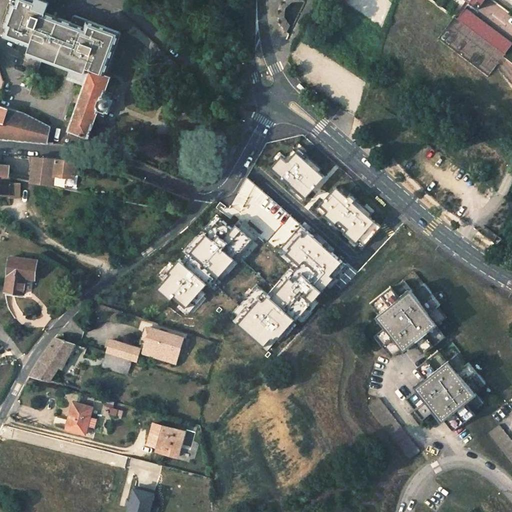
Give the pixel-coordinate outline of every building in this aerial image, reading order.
[(88,138),(95,120),(102,122),(106,111),(109,113),(114,99),(111,98),(115,87),(107,84),(110,77),(103,74),(119,31),(74,16),(72,22),(43,12),(46,4),(34,0),(17,0),(17,2),(14,1),(5,27),(7,28),(4,37),(30,46),(28,52),(41,57),(43,62),(53,65),(58,63),(77,69),(83,71),(79,81),(85,84),(67,135),(72,137),(73,132),(88,138)] [(281,28),(289,35),(292,28),(284,17),(285,8),(292,2),(305,2),(305,0),(283,0),(281,3),(277,11),(278,20),(281,28)] [(465,0),(478,9),(484,0),(465,0)] [(511,42),(466,9),(458,20),(505,55),(511,44),(511,42)] [(79,81),(83,71),(77,69),(74,80),(79,81)] [(0,106),(0,122),(3,124),(8,109),(0,106)] [(0,138),(47,144),(50,127),(24,114),(8,109),(3,124),(0,122),(0,138)] [(148,129),(144,132),(145,137),(149,139),(153,136),(152,131),(148,129)] [(54,175),(75,177),(77,162),(53,159),(35,157),(31,182),(37,183),(53,187),(54,175)] [(0,165),(0,175),(9,177),(10,166),(2,166),(0,165)] [(11,178),(9,177),(0,175),(0,194),(10,196),(11,184),(11,178)] [(10,198),(20,198),(20,184),(11,184),(10,196),(10,198)] [(37,261),(11,257),(5,292),(23,295),(26,279),(34,280),(37,261)] [(392,288),(370,305),(378,316),(377,317),(386,328),(374,337),(391,358),(397,353),(402,349),(404,351),(414,342),(423,354),(445,337),(436,325),(447,317),(439,306),(440,305),(426,287),(415,295),(404,281),(393,290),(392,288)] [(178,357),(184,338),(151,328),(151,329),(147,328),(145,333),(149,334),(147,341),(145,347),(178,357)] [(31,375),(48,380),(57,366),(62,368),(75,344),(56,338),(51,345),(45,354),(37,366),(31,375)] [(136,362),(140,349),(111,340),(107,353),(131,361),(136,362)] [(145,347),(143,353),(176,363),(178,357),(145,347)] [(444,420),(453,431),(474,415),(466,404),(476,395),(475,393),(486,385),(469,363),(467,364),(459,353),(447,362),(439,351),(417,368),(426,379),(415,387),(417,389),(411,394),(405,399),(423,420),(434,411),(442,421),(444,420)] [(107,353),(102,368),(126,375),(131,361),(107,353)] [(368,407),(409,460),(420,451),(379,398),(368,407)] [(72,407),(66,429),(86,434),(93,407),(79,403),(77,409),(72,407)] [(122,411),(112,408),(111,412),(113,413),(117,413),(120,417),(122,411)] [(165,446),(164,451),(163,453),(178,457),(180,449),(178,446),(183,431),(154,423),(149,443),(159,446),(161,445),(165,446)] [(511,440),(499,424),(488,433),(511,462),(511,440)] [(157,511),(162,494),(138,488),(131,511),(157,511)]
